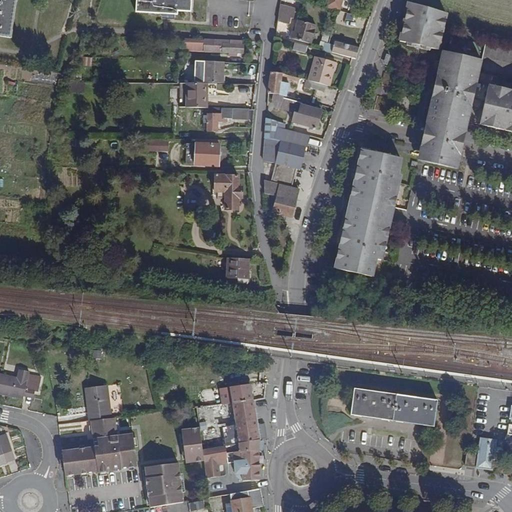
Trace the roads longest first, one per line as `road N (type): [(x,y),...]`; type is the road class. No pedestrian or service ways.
road 1 (residential): [(296,295),(279,286),(259,199),(269,0)]
road 2 (secondary): [(327,472),(501,493),(511,506)]
road 3 (secondary): [(296,295),(311,210),(345,116)]
road 4 (residential): [(345,116),(511,157)]
road 5 (secondary): [(292,450),(284,401),(296,295)]
road 6 (secondary): [(345,116),(387,0)]
